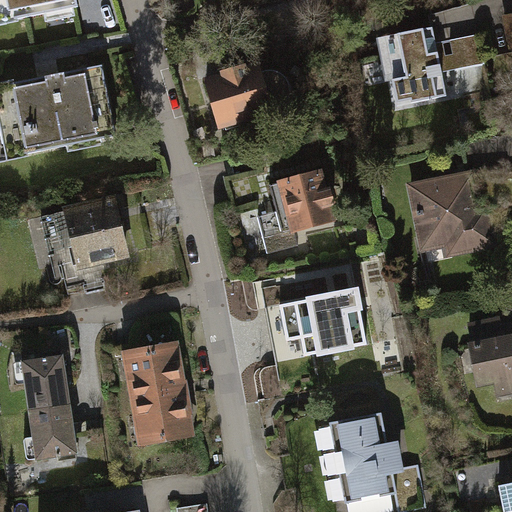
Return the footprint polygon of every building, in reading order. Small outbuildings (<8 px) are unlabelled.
[(0,0),(0,22),(6,21),(80,6),(78,0),(0,0)] [(435,23),(378,35),(396,122),(461,108),(451,73),(487,66),(480,33),(440,43),(435,23)] [(255,59),(201,76),(217,127),(271,111),(255,59)] [(0,158),(5,158),(20,155),(28,153),(95,139),(100,138),(121,134),(105,64),(67,70),(57,72),(51,73),(46,74),(0,81),(0,158)] [(323,166),(264,180),(274,215),(249,222),(260,267),(298,258),(291,233),(322,226),(319,213),(333,209),(323,166)] [(469,173),(408,184),(422,261),(496,247),(490,210),(476,213),(469,173)] [(64,208),(40,214),(52,267),(61,265),(67,286),(97,277),(94,266),(132,256),(118,196),(74,206),(64,208)] [(358,286),(302,299),(306,317),(298,319),(304,345),(310,344),(313,360),(372,347),(358,286)] [(511,322),(462,333),(473,390),(496,385),(500,405),(511,402),(511,322)] [(180,342),(120,352),(138,447),(198,437),(180,342)] [(66,354),(21,360),(29,410),(73,404),(66,354)] [(80,452),(73,404),(29,410),(37,458),(80,452)] [(336,420),(324,423),(341,511),(378,511),(392,509),(392,511),(417,511),(424,511),(416,472),(406,474),(399,440),(386,443),(380,412),(368,414),(360,416),(346,418),(336,420)] [(511,511),(511,484),(499,488),(503,511),(511,511)]
